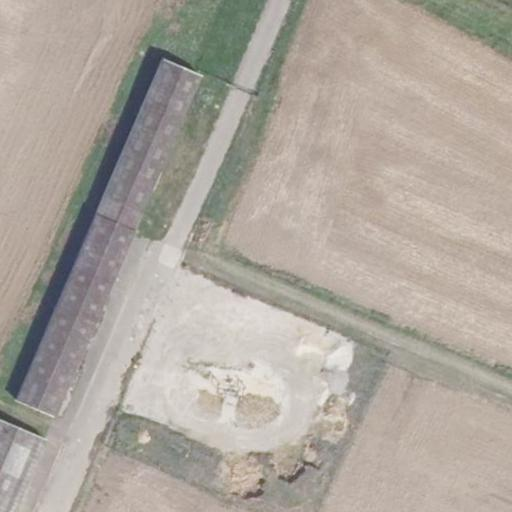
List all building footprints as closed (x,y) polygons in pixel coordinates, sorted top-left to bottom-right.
[(207,89),(169,71),(147,119),(185,137),(207,89)] [(185,137),(147,119),(108,207),(147,224),(185,137)] [(147,224),(108,207),(100,226),(138,243),(147,224)] [(138,243),(100,226),(18,409),(56,426),(138,243)] [(0,511),(18,511),(44,455),(0,435),(0,511)]
